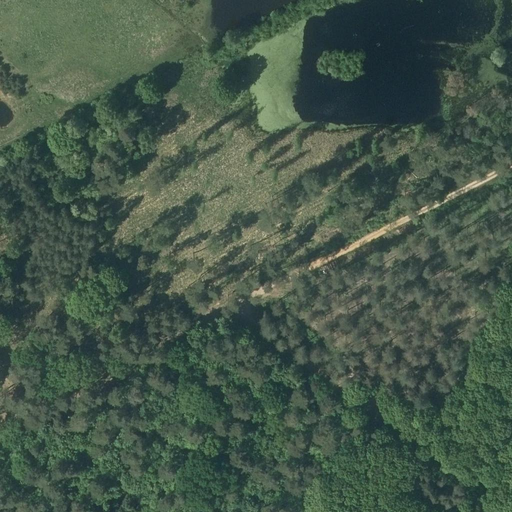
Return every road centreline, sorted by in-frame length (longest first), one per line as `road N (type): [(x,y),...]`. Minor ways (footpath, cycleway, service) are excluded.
road 1 (track): [(230,310),(511,500)]
road 2 (track): [(511,168),(230,310)]
road 3 (track): [(230,310),(14,427)]
